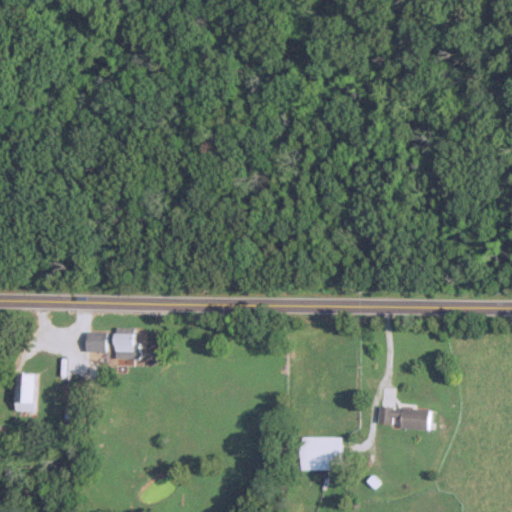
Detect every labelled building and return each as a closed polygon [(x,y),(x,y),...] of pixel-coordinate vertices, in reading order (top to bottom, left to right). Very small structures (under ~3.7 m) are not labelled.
[(0,64),(1,70),(16,67),(11,45),(7,45),(0,11),(0,64)] [(90,352),(111,352),(111,331),(90,331),(90,352)] [(141,333),(119,333),(119,357),(141,357),(141,333)] [(40,411),(40,373),(20,373),(19,410),(40,411)] [(433,408),(380,407),(379,426),(432,428),(433,408)] [(341,436),(302,436),(302,469),(341,469),(341,436)]
